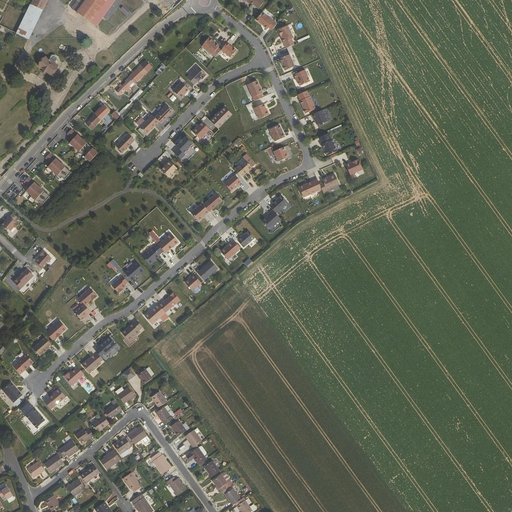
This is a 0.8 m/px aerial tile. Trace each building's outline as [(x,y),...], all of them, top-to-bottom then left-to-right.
[(33,0),(17,34),(28,39),(46,0),(33,0)] [(77,13),(86,0),(78,0),(72,9),(77,13)] [(86,0),(77,13),(90,22),(106,0),(86,0)] [(114,0),(106,0),(90,22),(96,26),(114,0)] [(258,8),(264,2),(261,0),(242,0),(245,2),(246,0),(247,0),(250,2),(253,4),(258,8)] [(269,27),(272,30),(277,23),(270,18),(262,12),(256,19),(264,26),(267,29),(269,27)] [(287,25),(277,29),(285,48),(294,44),(291,39),(293,38),(287,25)] [(202,45),(216,56),(221,50),(218,47),(219,46),(209,37),(202,45)] [(227,43),(221,50),(231,57),(237,50),(227,43)] [(289,54),(280,59),(285,70),(294,66),(289,54)] [(58,66),(55,63),(57,59),(57,57),(54,55),(52,55),(49,59),(46,57),(39,66),(51,75),(58,66)] [(159,75),(165,65),(162,63),(155,72),(159,75)] [(135,84),(146,73),(140,66),(129,78),(135,84)] [(203,68),(195,76),(203,83),(207,79),(208,78),(209,79),(212,76),(203,68)] [(305,70),(294,75),(296,79),(297,78),(298,81),(300,86),(310,81),(305,70)] [(126,82),(117,92),(120,94),(125,89),(127,91),(135,84),(129,78),(126,82)] [(247,83),(254,100),(262,96),(261,92),(262,92),(256,79),(247,83)] [(186,83),(178,91),(185,99),(194,90),(186,83)] [(310,96),(300,100),(302,104),(304,108),(303,108),(305,113),(315,109),(310,96)] [(264,104),(254,108),(259,119),(269,115),(264,104)] [(171,106),(159,118),(163,122),(165,124),(177,112),(171,106)] [(225,107),(211,121),(218,128),(232,114),(225,107)] [(103,109),(102,108),(89,121),(94,126),(107,114),(103,109)] [(110,114),(115,119),(121,114),(116,109),(110,114)] [(327,112),(317,117),(318,121),(320,120),(321,123),(320,123),(322,127),(323,127),(327,125),(327,126),(333,124),(327,112)] [(157,116),(145,128),(151,134),(163,122),(159,118),(157,116)] [(197,127),(192,132),(200,139),(210,130),(202,122),(199,125),(199,126),(197,128),(197,127)] [(279,125),(269,129),(275,141),(284,137),(283,133),(282,133),(280,129),(281,129),(279,125)] [(328,133),(320,136),(323,143),(322,144),(323,148),(324,147),(325,147),(326,150),(326,151),(327,154),(328,155),(336,151),(331,140),(328,133)] [(82,135),(78,140),(74,144),(87,155),(88,154),(90,156),(89,157),(94,162),(102,153),(82,135)] [(129,138),(120,147),(127,153),(135,145),(129,138)] [(196,145),(189,138),(186,141),(183,144),(180,147),(184,150),(179,155),(184,160),(189,156),(187,154),(190,152),(196,145)] [(284,147),(273,151),(278,162),(289,157),(287,153),(284,147)] [(75,173),(60,159),(56,163),(52,167),(65,179),(66,177),(69,180),(75,173)] [(359,159),(346,165),(350,175),(363,169),(359,159)] [(245,160),(235,169),(241,176),(244,174),(245,175),(247,172),(249,170),(252,167),(245,160)] [(182,170),(174,162),(171,165),(171,166),(170,168),(166,172),(173,179),(182,170)] [(236,175),(225,184),(230,190),(241,181),(236,175)] [(323,182),(320,184),(322,190),(324,193),(328,191),(327,190),(340,184),(335,175),(323,180),(323,182)] [(320,184),(318,179),(308,184),(304,186),(303,185),(299,187),(304,198),(322,190),(320,184)] [(54,196),(38,182),(34,187),(30,191),(43,202),(44,201),(47,204),(54,196)] [(216,193),(203,205),(209,212),(212,209),(222,200),(216,193)] [(286,198),(274,208),(277,212),(280,216),(293,205),(286,198)] [(203,205),(202,203),(191,213),(198,221),(209,212),(203,205)] [(10,219),(5,224),(9,229),(11,227),(14,230),(17,226),(18,227),(21,223),(19,221),(22,217),(16,212),(13,215),(10,215),(10,219)] [(280,216),(277,212),(271,217),(272,218),(266,223),(272,230),(275,230),(285,222),(280,216)] [(260,240),(253,233),(249,238),(246,240),(245,239),(242,242),(249,250),(260,240)] [(175,235),(166,243),(173,251),(182,243),(175,235)] [(235,245),(225,254),(231,261),(242,253),(235,245)] [(157,249),(146,258),(153,266),(157,262),(159,260),(163,257),(157,249)] [(44,256),(38,262),(45,268),(55,259),(47,252),(43,256),(44,256)] [(201,274),(208,282),(222,270),(215,262),(201,274)] [(141,263),(128,274),(135,282),(142,276),(141,275),(143,274),(144,274),(147,271),(141,263)] [(15,283),(21,289),(35,277),(28,270),(25,273),(25,272),(15,281),(15,283)] [(194,279),(195,280),(192,281),(189,284),(196,292),(205,285),(197,276),(194,279)] [(131,283),(126,277),(115,286),(122,294),(125,292),(124,291),(126,290),(129,287),(128,285),(131,283)] [(94,289),(82,299),(88,306),(95,301),(96,300),(97,300),(101,297),(94,289)] [(173,298),(162,307),(168,314),(179,305),(173,298)] [(152,315),(148,318),(155,326),(169,314),(168,314),(162,307),(162,306),(155,312),(156,313),(152,316),(152,315)] [(84,308),(77,313),(84,321),(91,316),(84,308)] [(23,320),(26,323),(35,313),(30,309),(28,311),(29,312),(23,320)] [(146,328),(140,321),(125,334),(132,342),(139,336),(139,337),(143,333),(142,332),(146,328)] [(63,322),(49,334),(55,341),(59,338),(59,339),(64,335),(63,334),(65,332),(65,333),(69,329),(63,322)] [(48,338),(35,348),(42,357),(45,354),(46,354),(49,352),(49,351),(55,346),(48,338)] [(113,338),(103,347),(109,355),(119,346),(113,338)] [(29,355),(20,362),(27,370),(36,363),(29,355)] [(97,356),(85,366),(91,373),(95,369),(97,371),(104,364),(103,363),(106,360),(101,355),(98,357),(97,356)] [(87,375),(81,368),(75,373),(72,375),(72,374),(71,373),(67,377),(75,386),(80,382),(80,381),(87,375)] [(124,376),(130,383),(137,378),(131,370),(124,376)] [(139,377),(146,386),(154,380),(148,371),(139,377)] [(14,383),(5,390),(16,403),(25,396),(19,389),(19,390),(17,387),(14,383)] [(51,398),(46,402),(53,410),(58,406),(69,398),(61,389),(57,393),(57,394),(56,395),(52,398),(51,398)] [(137,398),(131,390),(120,398),(125,406),(132,401),(137,398)] [(161,409),(169,404),(161,394),(153,399),(161,409)] [(121,413),(123,412),(115,401),(113,403),(115,406),(121,413)] [(35,408),(30,402),(22,410),(27,415),(35,408)] [(112,420),(121,413),(115,406),(106,412),(112,420)] [(50,422),(36,407),(35,408),(27,415),(21,420),(34,436),(50,422)] [(166,427),(176,420),(174,417),(176,416),(169,407),(158,415),(166,427)] [(83,408),(77,412),(80,416),(86,412),(83,408)] [(110,422),(104,415),(92,423),(97,431),(102,428),(110,422)] [(175,431),(180,438),(188,432),(181,422),(173,428),(175,431)] [(91,437),(92,438),(95,436),(90,430),(88,432),(86,429),(77,436),(82,443),(85,441),(91,437)] [(128,437),(135,447),(148,438),(142,429),(138,431),(132,435),(132,434),(128,437)] [(195,449),(204,443),(196,432),(187,438),(195,449)] [(126,438),(123,440),(123,441),(116,447),(122,456),(130,450),(133,448),(127,440),(126,438)] [(61,452),(64,457),(65,458),(68,456),(70,458),(76,454),(75,452),(80,449),(74,442),(60,451),(61,452)] [(192,455),(193,455),(189,458),(192,462),(196,459),(200,466),(202,465),(207,462),(209,461),(200,449),(192,455)] [(102,462),(108,471),(122,461),(115,452),(109,456),(110,457),(106,460),(102,462)] [(161,454),(153,460),(164,475),(172,469),(167,461),(163,457),(161,454)] [(46,465),(52,473),(65,464),(62,459),(59,456),(46,465)] [(215,462),(207,467),(211,472),(210,473),(214,478),(223,472),(215,462)] [(46,471),(40,463),(29,470),(35,479),(46,471)] [(87,484),(99,476),(99,475),(101,473),(97,467),(94,469),(93,468),(82,476),(87,484)] [(133,491),(134,490),(136,493),(142,489),(140,486),(141,484),(133,474),(125,480),(133,491)] [(224,492),(230,488),(228,485),(231,483),(225,475),(216,481),(218,484),(220,486),(224,492)] [(171,485),(179,496),(188,490),(180,479),(177,481),(175,478),(169,482),(168,483),(170,486),(171,485)] [(72,486),(72,485),(68,488),(74,496),(75,497),(87,489),(81,480),(72,486)] [(0,494),(2,498),(5,497),(8,500),(14,497),(9,488),(6,490),(3,492),(2,491),(0,491),(0,494)] [(236,489),(227,495),(235,506),(237,504),(243,500),(236,489)] [(142,511),(154,511),(155,511),(143,495),(133,502),(140,511),(141,511),(142,511)] [(53,511),(61,505),(54,496),(46,502),(53,511)] [(242,511),(254,511),(255,511),(246,499),(243,500),(237,504),(242,511),(243,511),(242,511)] [(106,503),(97,510),(98,511),(113,511),(109,506),(106,503)]
